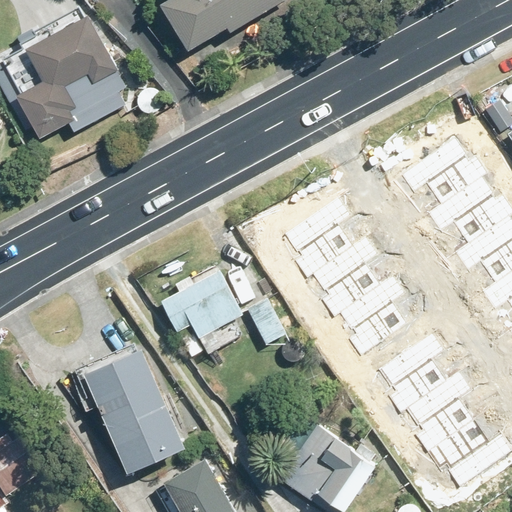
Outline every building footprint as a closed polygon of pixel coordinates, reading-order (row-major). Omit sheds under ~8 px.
[(183,0),(168,10),(195,56),(233,33),(237,37),(297,0),(183,0)] [(31,51),(45,78),(21,92),(24,98),(23,99),(25,103),(23,104),(44,142),(73,126),(78,136),(128,110),(121,96),(129,91),(120,74),(123,73),(93,17),(88,20),(83,10),(28,39),(33,50),(31,51)] [(511,114),(502,99),(485,109),(501,133),(511,125),(511,114)] [(482,154),(415,200),(466,280),(492,265),(481,245),(490,239),(480,224),(489,218),(495,226),(511,215),(511,200),(510,198),(511,196),(511,156),(510,153),(490,165),(482,154)] [(192,255),(161,270),(169,285),(199,270),(192,255)] [(226,337),(223,330),(247,318),(223,273),(166,304),(195,359),(209,352),(212,358),(241,343),(235,332),(226,337)] [(346,320),(352,329),(330,344),(359,386),(382,370),(388,377),(409,361),(404,354),(443,327),(407,276),(346,320)] [(511,293),(474,320),(498,353),(511,343),(511,293)] [(252,311),(271,347),(291,336),(271,300),(252,311)] [(193,456),(143,342),(72,372),(90,413),(102,408),(135,481),(193,456)] [(501,353),(492,359),(499,369),(508,363),(501,353)] [(442,385),(434,374),(422,382),(430,394),(442,385)] [(23,425),(0,441),(0,511),(1,511),(9,507),(5,500),(53,466),(23,425)] [(358,453),(319,425),(297,456),(303,462),(286,483),(315,506),(322,498),(338,511),(354,511),(383,471),(375,465),(380,458),(364,446),(358,453)] [(239,511),(211,463),(159,492),(170,511),(239,511)]
